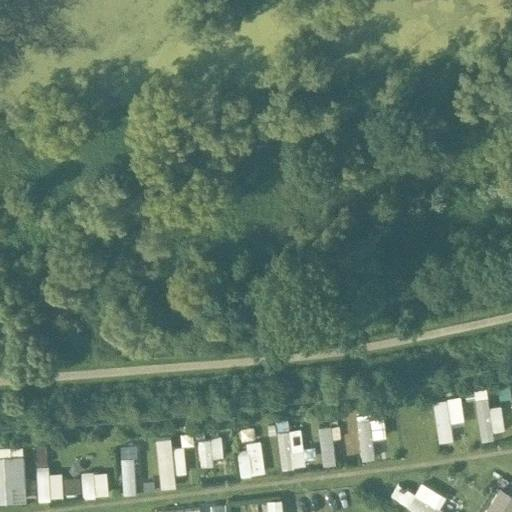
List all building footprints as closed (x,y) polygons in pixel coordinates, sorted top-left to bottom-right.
[(476,398),(481,440),(494,438),(488,397),(476,398)] [(447,398),(433,400),(440,441),(453,439),(447,398)] [(356,413),(363,460),(375,458),(369,411),(356,413)] [(278,433),(282,468),(294,467),(288,419),(276,420),(277,422),(269,423),(270,434),(278,433)] [(319,427),(324,465),(336,463),(331,425),(319,427)] [(241,427),(242,440),(255,439),(254,426),(241,427)] [(158,438),(162,485),(177,484),(172,437),(158,438)] [(199,439),(202,465),(213,464),(211,438),(199,439)] [(243,476),(267,470),(260,441),(236,446),(243,476)] [(37,464),(49,463),(46,444),(35,446),(37,464)] [(141,452),(122,453),(124,492),(156,490),(156,478),(142,478),(141,452)] [(0,457),(0,490),(1,503),(15,502),(14,486),(26,485),(25,456),(0,457)] [(38,496),(109,494),(109,471),(51,473),(50,465),(37,465),(38,496)] [(511,511),(511,494),(499,486),(482,511),(511,511)] [(446,511),(417,494),(409,507),(418,511),(446,511)] [(269,499),(270,511),(285,511),(284,498),(269,499)]
